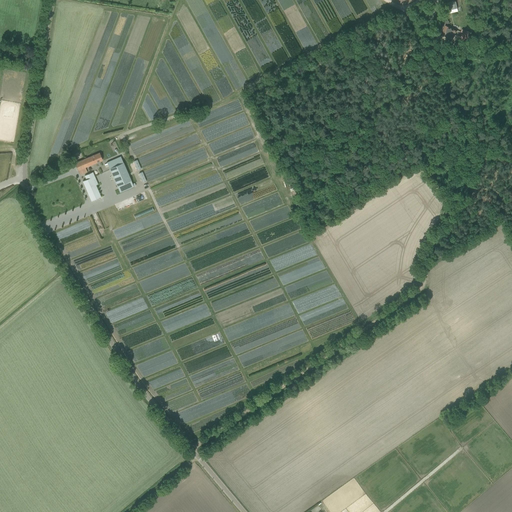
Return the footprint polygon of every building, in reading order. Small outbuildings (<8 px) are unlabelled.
[(447,3),(449,10),(457,8),(455,1),(447,3)] [(429,14),(431,16),(433,15),(432,13),(434,11),(434,12),(435,11),(436,10),(435,7),(433,8),(432,6),(425,10),(426,11),(427,11),(429,14)] [(454,35),(456,31),(452,29),(445,26),(441,35),(445,37),(452,40),(454,35)] [(462,29),(458,38),(466,41),(470,32),(462,29)] [(74,163),(80,175),(87,172),(85,168),(102,160),(99,153),(75,163),(74,163)] [(121,157),(107,163),(120,193),(134,187),(133,187),(132,184),(121,157)] [(101,197),(96,185),(98,184),(93,172),(85,176),(86,180),(82,181),(91,201),(101,197)]
